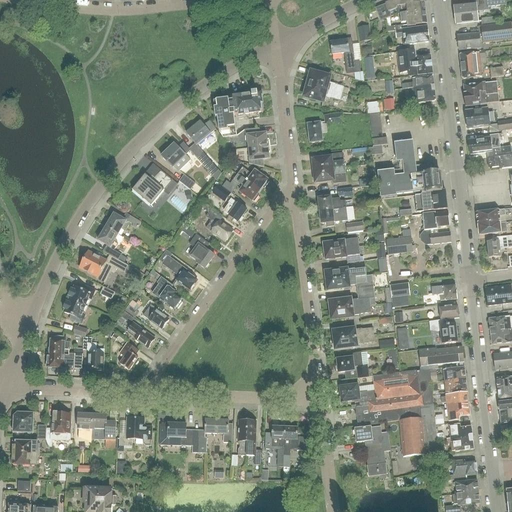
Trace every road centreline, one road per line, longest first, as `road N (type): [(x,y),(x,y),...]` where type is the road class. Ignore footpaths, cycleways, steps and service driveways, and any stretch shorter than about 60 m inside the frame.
road 1 (residential): [(31,321),(82,211),(133,146),(230,66),(277,44)]
road 2 (residential): [(468,280),(437,0)]
road 3 (residential): [(152,395),(164,361),(293,188)]
road 4 (residential): [(495,511),(468,280)]
road 5 (unclassified): [(321,405),(293,188)]
road 6 (unclassified): [(219,0),(110,12),(15,0)]
road 7 (residential): [(321,405),(152,395)]
road 8 (unclassified): [(293,188),(277,44)]
road 9 (residential): [(152,395),(14,388)]
